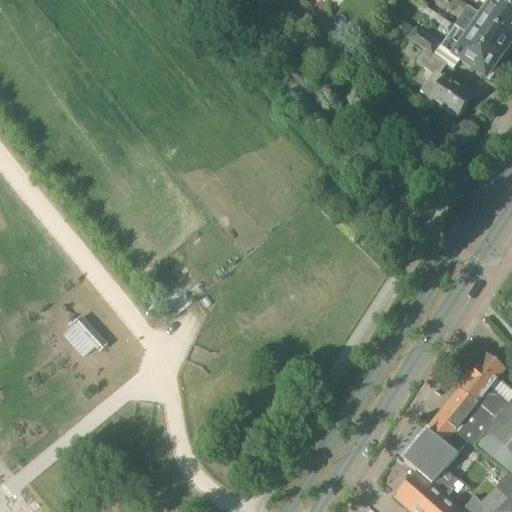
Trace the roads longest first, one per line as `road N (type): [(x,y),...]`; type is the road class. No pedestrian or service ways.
road 1 (secondary): [(511,168),(290,511)]
road 2 (secondary): [(319,511),(511,206)]
